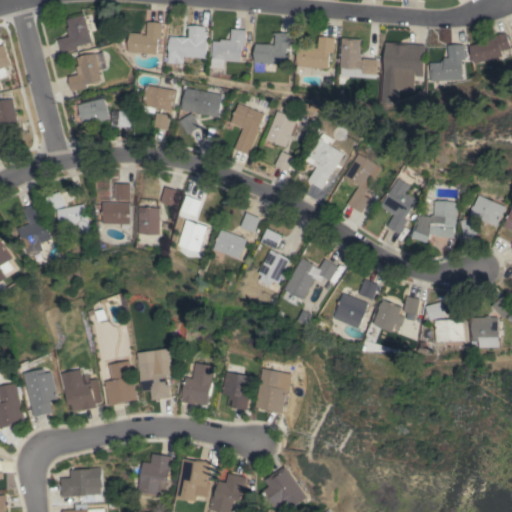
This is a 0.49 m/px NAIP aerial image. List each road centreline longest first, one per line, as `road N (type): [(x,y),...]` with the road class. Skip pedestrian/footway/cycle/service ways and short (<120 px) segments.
road 1 (residential): [(0,188),(57,156),(190,164),(414,277),(488,269)]
road 2 (residential): [(0,4),(455,23),(501,5)]
road 3 (residential): [(36,511),(28,451),(165,424),(260,447)]
road 4 (residential): [(57,156),(15,0)]
